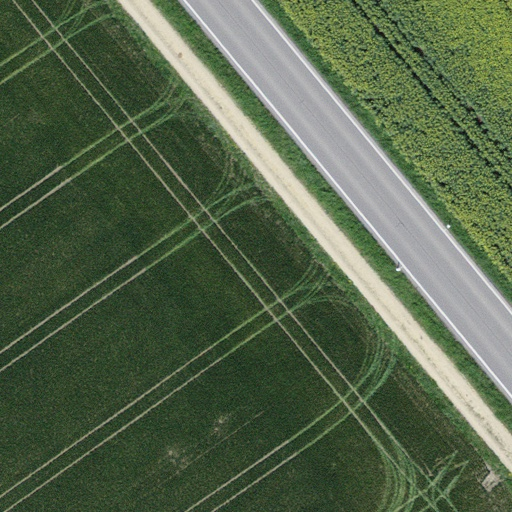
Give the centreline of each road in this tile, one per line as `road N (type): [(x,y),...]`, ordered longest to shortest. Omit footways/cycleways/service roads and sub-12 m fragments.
road 1 (track): [(511,471),(131,0)]
road 2 (secondary): [(511,364),(204,0)]
